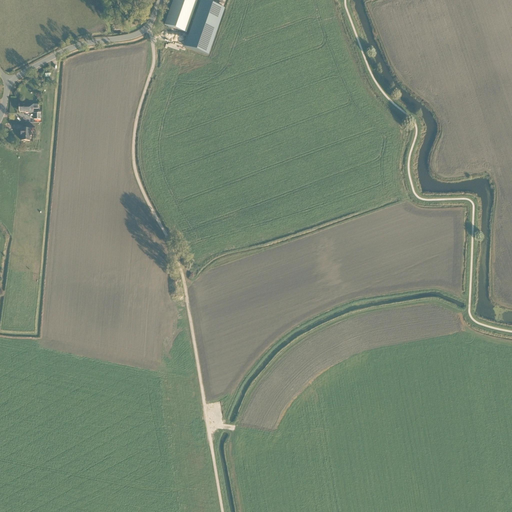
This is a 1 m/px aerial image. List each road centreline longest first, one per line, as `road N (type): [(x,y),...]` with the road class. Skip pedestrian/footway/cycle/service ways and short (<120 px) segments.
road 1 (unknown): [(151,22),(153,65),(132,159),(184,278),(223,511)]
road 2 (tertiary): [(7,85),(48,57),(139,32),(160,0)]
